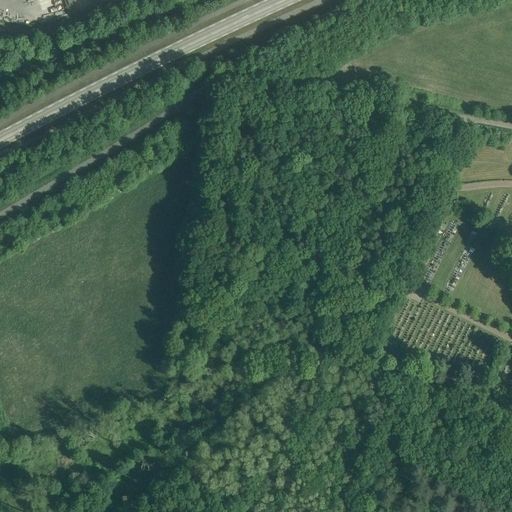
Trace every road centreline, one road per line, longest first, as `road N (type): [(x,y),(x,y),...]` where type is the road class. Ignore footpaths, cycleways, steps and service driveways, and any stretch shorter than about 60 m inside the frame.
road 1 (unclassified): [(0,213),(206,82),(251,70),(464,116)]
road 2 (unclassified): [(272,511),(464,116)]
road 3 (tertiary): [(277,0),(121,71),(0,139)]
road 4 (track): [(343,358),(464,388),(511,415)]
road 5 (unclassified): [(123,0),(46,25),(0,23)]
